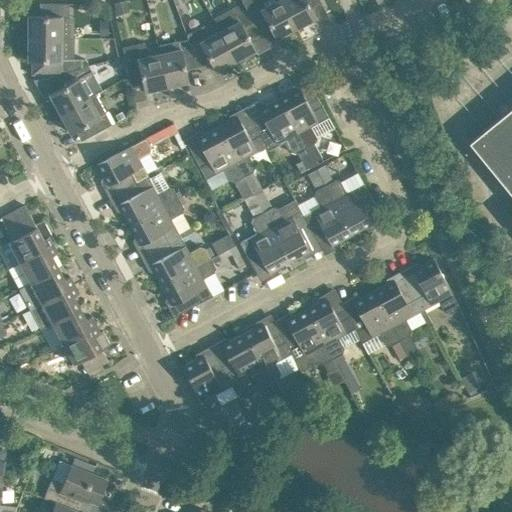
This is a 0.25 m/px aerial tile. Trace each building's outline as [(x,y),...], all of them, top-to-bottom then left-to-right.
[(129,11),(126,0),(123,0),(113,3),(116,14),(129,11)] [(280,0),(275,0),(270,3),(268,0),(242,0),(246,7),(260,34),(271,28),(276,38),(296,28),(280,0)] [(280,0),(296,28),(315,17),(310,7),(321,1),(320,0),(280,0)] [(69,3),(60,3),(40,3),(40,15),(28,15),(28,37),(63,38),(63,17),(69,17),(69,3)] [(246,7),(241,10),(238,4),(213,17),(219,30),(236,60),(255,50),(250,40),(260,34),(246,7)] [(219,30),(210,35),(204,25),(186,34),(189,38),(199,67),(211,61),(216,71),(236,60),(219,30)] [(63,58),(63,38),(28,37),(28,59),(52,60),(52,74),(81,67),(88,65),(88,62),(84,58),(63,58)] [(185,70),(199,67),(189,38),(158,45),(159,54),(166,86),(188,81),(185,70)] [(159,54),(148,56),(144,42),(122,47),(130,83),(142,80),(145,91),(166,86),(159,54)] [(95,93),(85,75),(81,67),(52,74),(59,88),(49,93),(60,113),(95,93)] [(311,126),(328,117),(317,97),(307,102),(299,87),(279,98),(316,163),(323,159),(314,143),(315,142),(317,137),(311,126)] [(112,124),(102,106),(95,93),(60,113),(70,132),(80,127),(86,138),(112,124)] [(316,163),(279,98),(258,109),(267,125),(258,129),(268,149),(285,140),(291,151),(296,152),(297,152),(301,159),(285,167),(290,177),(306,169),(316,163)] [(511,106),(469,141),(511,194),(511,217),(511,106)] [(268,149),(258,129),(256,126),(246,131),(237,116),(217,127),(254,192),(259,189),(261,188),(256,179),(253,171),(255,165),(249,155),(265,146),(267,149),(268,149)] [(255,193),(254,192),(217,127),(197,138),(203,149),(192,154),(205,178),(223,169),(229,179),(234,181),(236,180),(246,198),(255,193)] [(150,151),(151,147),(146,137),(96,163),(108,184),(110,183),(115,193),(162,167),(161,165),(147,173),(139,158),(140,157),(140,156),(150,151)] [(335,180),(333,181),(324,164),(318,167),(352,234),(372,223),(364,208),(374,202),(363,183),(346,192),(341,181),(335,180)] [(129,224),(178,197),(173,188),(168,186),(157,191),(149,177),(163,169),(162,167),(115,193),(120,202),(118,203),(129,224)] [(331,245),(352,234),(318,167),(307,173),(316,189),(314,195),(298,203),(301,209),(304,215),(302,215),(310,230),(313,235),(323,230),(331,245)] [(264,211),(261,205),(255,193),(246,198),(255,216),(253,217),(252,222),(257,232),(240,242),(250,262),(261,257),(269,272),(291,260),(264,211)] [(182,212),(183,206),(178,197),(129,224),(140,244),(142,243),(147,253),(195,227),(193,225),(190,227),(182,212)] [(20,262),(53,244),(49,237),(52,235),(43,219),(35,224),(25,205),(1,218),(12,239),(9,241),(20,262)] [(304,215),(301,209),(283,218),(278,208),(272,207),(264,211),(291,260),(310,250),(301,235),(310,230),(302,215),(304,215)] [(189,251),(181,237),(195,229),(195,227),(147,253),(152,262),(150,263),(161,284),(218,253),(235,244),(232,239),(215,247),(213,244),(205,248),(205,247),(200,246),(189,251)] [(31,282),(58,267),(52,255),(57,252),(53,244),(20,262),(31,282)] [(215,267),(213,262),(221,259),(218,253),(161,284),(172,304),(174,303),(180,313),(213,295),(203,278),(214,272),(215,267)] [(239,266),(244,264),(239,253),(234,256),(239,266)] [(460,308),(433,258),(413,270),(414,272),(404,277),(422,310),(424,309),(440,300),(444,309),(451,313),(460,308)] [(30,308),(74,284),(70,276),(65,279),(58,267),(31,282),(19,288),(30,308)] [(394,280),(374,291),(401,340),(410,335),(412,328),(406,318),(420,311),(422,310),(404,277),(395,282),(394,280)] [(41,328),(52,322),(80,307),(74,295),(79,293),(74,284),(30,308),(41,328)] [(401,340),(374,291),(353,301),(354,304),(345,309),(345,307),(344,308),(355,328),(356,327),(363,341),(380,333),(385,342),(393,344),(401,340)] [(355,328),(344,308),(335,313),(327,298),(306,309),(333,358),(334,360),(338,368),(343,378),(350,374),(340,354),(342,353),(344,346),(339,336),(355,328)] [(63,342),(96,324),(91,316),(86,319),(80,307),(52,322),(63,342)] [(290,328),(281,333),(291,352),(300,369),(317,360),(325,362),(328,360),(333,358),(306,309),(286,319),(290,328)] [(428,316),(424,309),(422,310),(420,311),(424,318),(428,316)] [(432,323),(428,316),(424,318),(428,325),(432,323)] [(291,352),(281,333),(271,338),(263,323),(243,334),(273,390),(281,403),(287,399),(276,378),(278,377),(280,372),(274,362),(291,352)] [(96,324),(63,342),(74,363),(81,359),(87,371),(108,360),(102,348),(110,343),(103,330),(100,332),(96,324)] [(228,356),(219,361),(237,394),(254,384),(260,386),(264,384),(268,392),(273,390),(243,334),(222,345),(228,356)] [(417,349),(410,335),(401,340),(409,354),(417,349)] [(401,340),(393,344),(401,358),(409,354),(401,340)] [(204,355),(183,366),(220,435),(237,436),(225,411),(219,410),(220,408),(222,403),(237,394),(219,361),(218,361),(220,365),(212,370),(204,355)] [(329,373),(338,368),(334,360),(325,365),(329,373)] [(470,397),(479,393),(472,378),(465,376),(460,379),(470,397)] [(107,479),(70,464),(63,482),(52,477),(44,497),(56,502),(78,511),(78,510),(72,508),(76,498),(82,500),(83,497),(97,503),(107,479)] [(81,511),(78,511),(56,502),(51,511),(81,511)]
